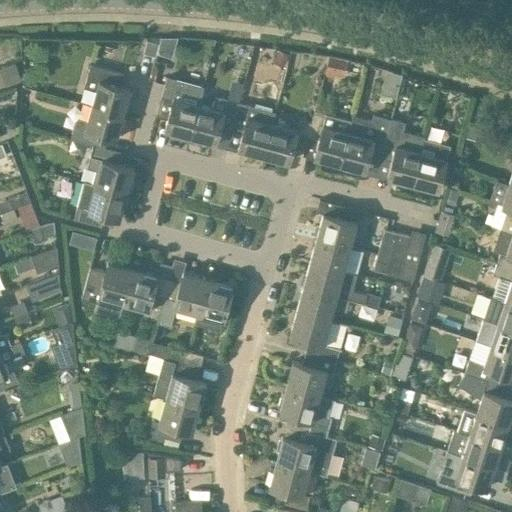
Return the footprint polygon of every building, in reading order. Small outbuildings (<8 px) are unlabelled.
[(177,36),(162,36),(160,43),(157,53),(172,57),(178,36),(177,36)] [(148,40),(144,53),(156,56),(159,44),(148,40)] [(337,69),(344,71),(347,62),(330,57),(325,74),(335,77),(337,69)] [(14,64),(3,68),(8,83),(20,79),(14,64)] [(92,105),(123,113),(124,111),(127,110),(130,102),(127,100),(130,88),(121,85),(124,73),(90,64),(84,87),(96,91),(92,105)] [(189,141),(199,104),(203,87),(166,77),(156,115),(168,118),(165,128),(174,131),(172,137),(189,141)] [(231,129),(238,103),(227,99),(215,96),(213,107),(199,104),(189,141),(205,145),(207,139),(216,142),(220,127),(231,129)] [(264,155),(272,123),(275,111),(239,102),(239,103),(238,103),(231,129),(242,132),(238,148),(264,155)] [(71,138),(93,145),(94,145),(98,146),(98,145),(101,135),(116,139),(123,113),(92,105),(88,121),(76,118),(74,127),(71,138)] [(312,122),(311,122),(300,119),(297,130),(272,123),(275,112),(275,111),(272,123),(264,155),(289,161),(293,146),(304,149),(308,138),(307,137),(312,122)] [(340,163),(348,131),(351,120),(314,111),(311,122),(312,122),(307,137),(308,138),(304,149),(303,155),(313,158),(314,156),(340,163)] [(380,157),(388,130),(391,118),(373,113),(371,121),(353,116),(351,120),(348,131),(340,163),(341,163),(343,168),(349,170),(354,167),(365,170),(369,154),(380,157)] [(413,182),(421,151),(425,138),(424,138),(421,151),(396,144),(399,133),(396,132),(399,121),(391,118),(388,130),(380,157),(392,160),(387,176),(413,182)] [(468,123),(464,136),(473,139),(477,126),(468,123)] [(413,182),(439,189),(450,145),(425,138),(421,151),(413,182)] [(84,181),(95,184),(126,193),(127,192),(131,191),(134,181),(131,178),(133,167),(118,163),(121,152),(98,145),(98,146),(94,145),(93,145),(87,167),(96,170),(93,183),(84,181)] [(450,186),(458,189),(460,181),(452,178),(450,186)] [(84,181),(77,206),(74,218),(101,226),(104,214),(120,218),(126,193),(95,184),(84,181)] [(511,183),(509,182),(502,204),(507,206),(511,207),(511,183)] [(13,208),(21,205),(31,201),(27,191),(9,198),(13,208)] [(511,207),(507,206),(500,227),(511,230),(511,207)] [(316,237),(350,246),(357,221),(323,212),(316,237)] [(53,221),(41,225),(42,238),(56,233),(56,222),(53,221)] [(71,228),(68,241),(93,247),(96,234),(71,228)] [(497,262),(497,263),(511,267),(511,231),(501,228),(495,246),(494,246),(500,252),(497,262)] [(389,262),(391,257),(398,232),(384,229),(376,259),(389,262)] [(398,232),(391,257),(404,261),(404,260),(407,247),(410,236),(398,232)] [(309,261),(344,270),(350,246),(316,237),(309,261)] [(434,243),(424,274),(440,279),(450,249),(434,243)] [(37,271),(59,263),(57,246),(31,256),(35,265),(37,271)] [(407,247),(404,260),(404,261),(417,264),(421,251),(407,247)] [(417,264),(404,261),(391,257),(389,262),(387,272),(413,280),(417,264)] [(376,259),(373,269),(387,272),(389,262),(376,259)] [(100,295),(123,302),(133,268),(108,261),(105,271),(90,266),(82,297),(98,302),(100,295)] [(303,285),(337,294),(350,298),(364,302),(378,306),(381,295),(367,292),(367,293),(353,290),(357,274),(344,270),(309,261),(303,285)] [(511,267),(497,263),(493,273),(499,275),(492,297),(505,301),(511,303),(511,267)] [(133,268),(123,302),(147,308),(146,315),(158,318),(167,287),(169,278),(133,268)] [(58,271),(26,284),(32,300),(61,289),(60,287),(59,273),(58,271)] [(169,278),(167,287),(158,318),(157,323),(171,327),(177,306),(199,312),(208,278),(183,271),(181,281),(169,278)] [(428,299),(434,278),(423,274),(417,295),(428,299)] [(208,278),(199,312),(196,323),(221,329),(233,285),(208,278)] [(296,310),(331,319),(334,307),(347,311),(350,298),(337,294),(303,285),(296,310)] [(511,303),(505,301),(492,297),(491,296),(483,318),(498,323),(511,327),(511,303)] [(417,297),(410,317),(426,322),(432,302),(417,297)] [(296,310),(289,335),(309,340),(305,351),(336,359),(340,347),(324,342),(331,319),(296,310)] [(511,327),(498,323),(483,318),(476,339),(491,344),(511,351),(511,327)] [(60,349),(75,344),(73,321),(52,329),(60,349)] [(423,325),(410,321),(402,346),(416,350),(423,325)] [(0,331),(0,348),(20,340),(11,344),(6,331),(1,333),(0,331)] [(115,344),(146,351),(149,339),(117,332),(115,344)] [(20,340),(0,348),(0,388),(18,381),(13,369),(7,371),(4,362),(14,358),(14,355),(24,351),(20,340)] [(511,351),(491,344),(485,362),(469,357),(466,369),(464,372),(473,375),(499,383),(503,372),(511,375),(511,351)] [(169,359),(200,367),(203,355),(172,346),(169,359)] [(336,359),(305,351),(302,363),(293,360),(292,361),(293,362),(286,385),(320,394),(327,370),(333,372),(336,359)] [(392,372),(402,376),(411,355),(401,351),(392,372)] [(165,397),(200,406),(206,382),(197,379),(200,367),(169,359),(169,360),(162,359),(154,394),(165,397)] [(499,383),(473,375),(464,372),(458,382),(481,398),(477,412),(511,423),(511,399),(495,394),(499,383)] [(296,427),(326,435),(331,416),(327,415),(332,398),(320,394),(286,385),(284,395),(281,397),(278,405),(280,409),(279,410),(289,412),(286,424),(289,425),(296,427)] [(165,397),(159,421),(153,419),(149,433),(180,441),(183,429),(193,431),(200,406),(165,397)] [(398,397),(395,409),(407,413),(411,401),(398,397)] [(81,429),(79,407),(61,414),(68,434),(81,429)] [(511,423),(477,412),(476,413),(465,409),(458,430),(469,433),(502,444),(505,434),(511,436),(511,423)] [(326,435),(296,427),(289,425),(286,436),(283,436),(282,437),(283,437),(279,439),(277,447),(279,450),(276,460),(326,474),(336,438),(326,435)] [(502,444),(469,433),(469,434),(453,429),(446,450),(462,455),(508,470),(511,459),(498,454),(502,444)] [(0,465),(1,465),(0,461),(0,452),(10,449),(5,436),(0,437),(0,465)] [(59,443),(65,458),(81,452),(79,436),(59,443)] [(360,463),(375,468),(380,451),(365,447),(360,463)] [(143,450),(123,451),(123,470),(144,469),(143,450)] [(508,470),(462,455),(446,450),(435,482),(444,485),(470,494),(474,483),(487,487),(491,477),(504,481),(508,470)] [(180,458),(149,452),(150,475),(165,474),(165,470),(181,469),(180,458)] [(326,474),(276,460),(270,484),(269,484),(269,485),(279,488),(275,500),(306,509),(310,495),(304,493),(310,470),(326,475),(326,474)] [(375,476),(372,486),(387,491),(390,480),(375,476)] [(346,482),(344,492),(359,496),(361,486),(346,482)] [(40,511),(66,511),(70,511),(65,492),(37,499),(40,511)] [(151,511),(150,496),(139,497),(140,511),(151,511)] [(201,511),(201,500),(176,501),(176,511),(201,511)]
